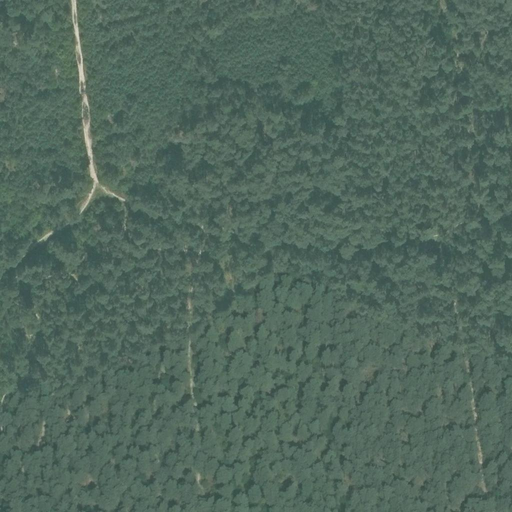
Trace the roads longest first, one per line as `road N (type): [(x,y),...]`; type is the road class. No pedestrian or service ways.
road 1 (track): [(436,232),(369,245),(317,242),(212,225),(97,187)]
road 2 (track): [(436,232),(497,511)]
road 3 (track): [(97,187),(73,0)]
road 4 (track): [(0,267),(64,225),(97,187)]
